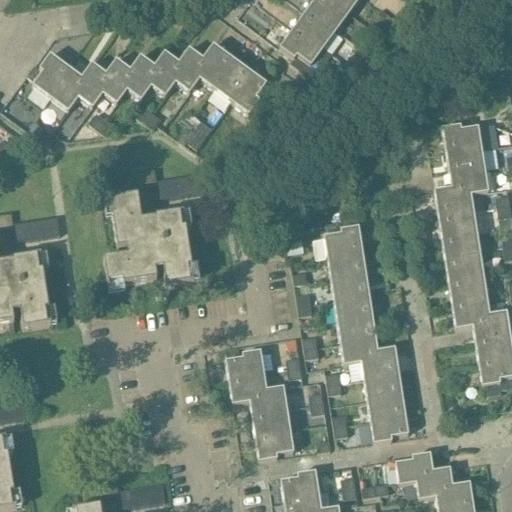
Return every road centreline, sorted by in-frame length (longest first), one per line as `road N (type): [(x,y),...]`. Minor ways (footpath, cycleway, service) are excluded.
road 1 (residential): [(245,261),(256,327),(169,339),(158,361),(167,410),(219,511)]
road 2 (residential): [(0,33),(189,0)]
